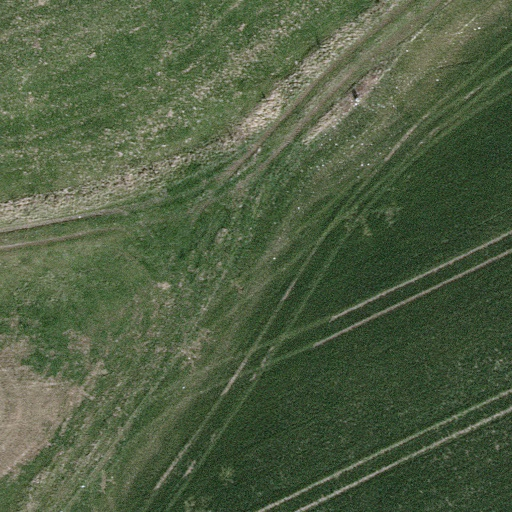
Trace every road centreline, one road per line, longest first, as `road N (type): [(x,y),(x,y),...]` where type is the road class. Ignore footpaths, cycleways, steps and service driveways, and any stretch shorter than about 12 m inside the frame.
road 1 (track): [(17,511),(282,153),(440,0)]
road 2 (track): [(282,153),(0,241)]
